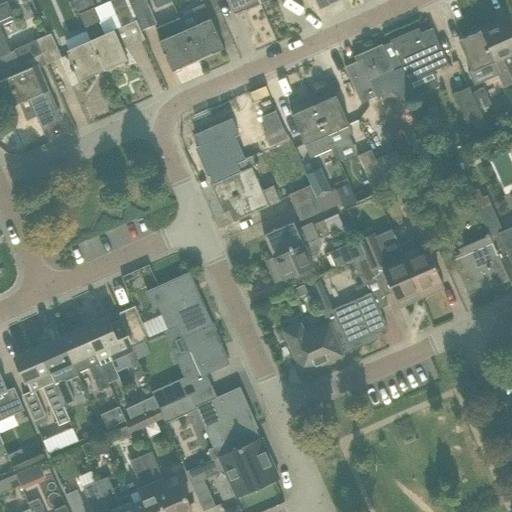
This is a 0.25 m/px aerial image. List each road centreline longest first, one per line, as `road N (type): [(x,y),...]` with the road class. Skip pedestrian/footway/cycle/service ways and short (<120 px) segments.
road 1 (residential): [(161,121),(174,104),(410,0)]
road 2 (residential): [(283,411),(197,223)]
road 3 (residential): [(283,411),(463,330)]
road 4 (residential): [(43,291),(197,223)]
road 5 (residential): [(19,173),(145,119),(161,121)]
